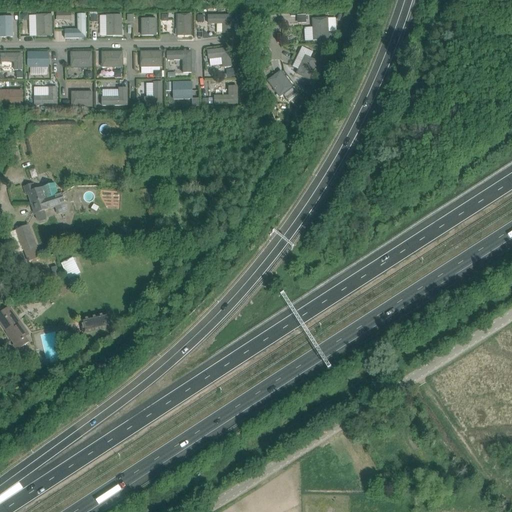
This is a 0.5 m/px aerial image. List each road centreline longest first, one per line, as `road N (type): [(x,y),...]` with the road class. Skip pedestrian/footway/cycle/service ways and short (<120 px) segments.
road 1 (motorway): [(409,0),(351,141),(280,250),(179,358),(0,491)]
road 2 (motorway): [(511,180),(2,511)]
road 3 (motorway): [(75,511),(511,230)]
road 4 (unclassified): [(204,511),(511,314)]
road 5 (unknown): [(0,45),(293,42)]
